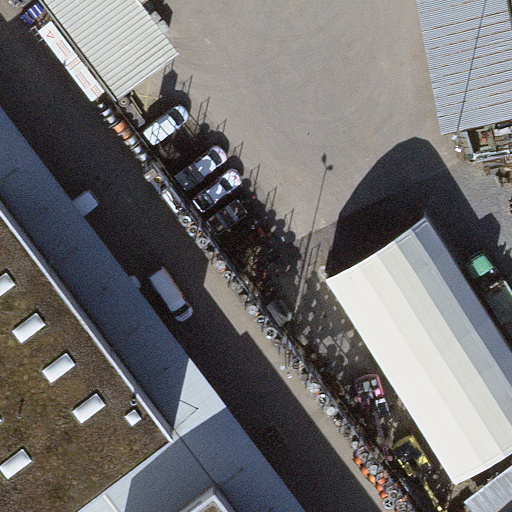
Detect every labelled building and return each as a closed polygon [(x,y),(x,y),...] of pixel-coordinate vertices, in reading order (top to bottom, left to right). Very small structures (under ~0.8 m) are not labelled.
[(42,0),(129,114),(193,65),(159,21),(186,0),(42,0)] [(511,113),(511,0),(425,0),(449,125),(511,113)] [(37,511),(163,419),(0,199),(0,466),(34,511),(37,511)] [(511,455),(511,338),(450,217),(343,271),(452,486),(511,455)] [(241,511),(224,489),(192,511),(241,511)]
